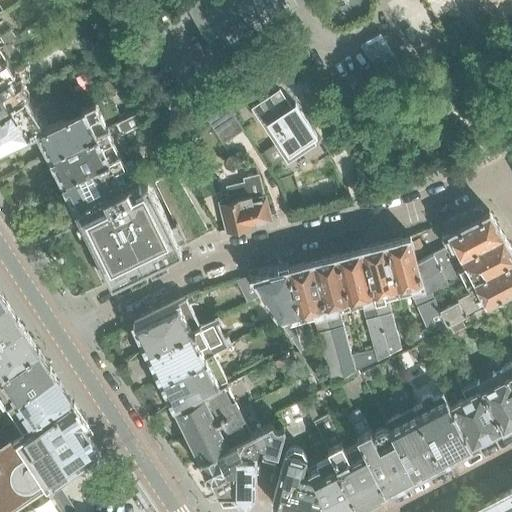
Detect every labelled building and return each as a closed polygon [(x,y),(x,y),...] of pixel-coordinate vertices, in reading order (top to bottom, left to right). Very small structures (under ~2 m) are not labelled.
[(217,53),(296,4),(293,0),(200,0),(189,7),(217,53)] [(408,78),(380,32),(361,43),(389,89),(408,78)] [(0,78),(11,71),(17,67),(8,54),(2,58),(0,54),(0,78)] [(306,128),(282,90),(294,82),(279,58),(252,76),(256,82),(271,73),(280,88),(255,105),(254,104),(252,105),(276,142),(264,150),(273,166),(286,157),(288,159),(289,158),(288,158),(314,141),(315,141),(308,130),(310,129),(308,127),(306,128)] [(0,110),(25,94),(32,89),(23,76),(17,79),(11,71),(0,78),(0,110)] [(0,146),(37,129),(37,127),(44,123),(48,121),(70,111),(67,104),(59,108),(58,105),(55,102),(52,101),(49,101),(45,101),(41,103),(34,108),(25,94),(0,110),(0,146)] [(243,129),(222,96),(201,109),(222,142),(243,129)] [(44,123),(37,127),(37,129),(50,154),(98,129),(107,125),(102,113),(95,99),(70,111),(48,121),(44,123)] [(111,124),(108,126),(111,132),(114,131),(132,122),(137,134),(148,128),(136,111),(111,124)] [(98,129),(50,154),(62,179),(110,154),(119,150),(113,137),(111,132),(108,126),(107,125),(98,129)] [(110,154),(62,179),(75,205),(81,203),(80,202),(132,176),(119,150),(110,154)] [(181,245),(147,176),(142,179),(138,173),(132,176),(80,202),(81,203),(75,205),(112,279),(181,245)] [(271,213),(270,209),(267,208),(265,197),(264,197),(263,193),(261,187),(258,173),(244,177),(245,180),(227,185),(229,195),(220,197),(228,228),(230,228),(230,227),(228,227),(227,222),(233,220),(234,224),(237,226),(254,221),(258,223),(264,221),(267,218),(270,218),(269,214),(271,213)] [(155,181),(161,193),(172,188),(166,176),(155,181)] [(161,193),(167,205),(178,200),(172,188),(161,193)] [(167,205),(173,217),(184,212),(178,200),(167,205)] [(452,240),(416,259),(421,276),(455,259),(461,256),(504,233),(498,224),(489,210),(484,213),(480,205),(444,221),(452,240)] [(173,217),(179,229),(190,224),(184,212),(173,217)] [(68,229),(74,241),(85,235),(79,223),(68,229)] [(196,237),(190,224),(179,229),(185,241),(184,241),(185,243),(196,237)] [(472,279),(511,258),(511,247),(509,242),(504,233),(461,256),(465,263),(459,266),(455,259),(421,276),(424,287),(425,293),(430,290),(458,275),(457,272),(466,267),(472,279)] [(421,276),(416,259),(410,234),(400,237),(386,241),(398,288),(408,285),(410,292),(412,301),(424,328),(410,335),(411,341),(448,323),(440,308),(430,290),(425,293),(418,295),(417,289),(424,287),(421,276)] [(74,241),(80,253),(91,247),(85,235),(74,241)] [(369,245),(361,247),(388,353),(399,348),(385,291),(398,288),(386,241),(370,245),(369,245)] [(80,253),(86,265),(97,259),(91,247),(80,253)] [(377,359),(388,353),(361,247),(352,249),(336,254),(348,300),(358,297),(359,304),(362,303),(377,359)] [(321,257),(312,259),(326,312),(328,319),(343,377),(377,359),(375,349),(364,352),(351,355),(338,302),(348,300),(336,254),(321,257)] [(448,323),(511,289),(511,258),(472,279),(478,291),(470,296),(468,293),(440,308),(448,323)] [(86,265),(92,277),(103,271),(97,259),(86,265)] [(343,377),(328,319),(320,321),(318,315),(326,312),(312,259),(303,262),(288,266),(300,311),(311,309),(330,383),(343,377)] [(300,311),(288,266),(272,270),(272,269),(263,272),(252,275),(251,275),(251,276),(251,277),(261,292),(278,317),(282,322),(299,350),(299,329),(292,321),(290,314),(300,311)] [(108,281),(103,271),(92,277),(97,286),(108,281)] [(251,275),(236,278),(246,300),(261,292),(251,277),(251,276),(251,275)] [(147,350),(199,322),(186,296),(133,322),(147,350)] [(0,339),(23,325),(18,317),(17,316),(17,317),(7,302),(8,301),(7,300),(0,304),(0,339)] [(213,351),(229,343),(228,342),(232,341),(229,334),(225,335),(218,321),(222,319),(219,313),(199,322),(147,350),(160,377),(206,354),(213,351)] [(0,374),(38,349),(28,334),(29,334),(28,333),(23,325),(0,339),(0,374)] [(0,410),(7,406),(55,373),(50,365),(49,365),(38,348),(38,349),(0,374),(0,395),(3,400),(0,401),(0,410)] [(220,382),(206,354),(160,377),(174,404),(220,382)] [(313,370),(302,355),(297,359),(307,374),(313,370)] [(511,360),(502,366),(511,384),(511,360)] [(511,384),(502,366),(478,379),(503,428),(511,423),(511,384)] [(24,431),(70,400),(72,399),(71,397),(70,397),(60,382),(61,382),(55,373),(7,406),(24,431)] [(503,428),(478,379),(461,388),(464,396),(457,399),(450,386),(442,390),(444,394),(471,445),(471,446),(503,428)] [(188,433),(237,408),(226,384),(176,408),(180,416),(178,419),(181,425),(184,426),(188,433)] [(471,445),(444,394),(429,402),(427,398),(414,404),(417,409),(442,460),(443,460),(453,455),(471,445)] [(0,511),(7,511),(101,452),(83,425),(87,422),(74,401),(71,403),(70,400),(24,431),(0,446),(0,511)] [(415,475),(389,425),(384,427),(382,424),(373,429),(375,433),(371,434),(356,406),(345,412),(364,448),(386,490),(415,475)] [(249,434),(247,428),(237,408),(188,433),(192,441),(190,443),(193,450),(196,450),(200,458),(249,434)] [(442,460),(417,409),(400,418),(397,413),(386,419),(389,425),(415,475),(425,470),(425,469),(442,460)] [(327,413),(314,420),(331,451),(359,504),(386,490),(364,448),(350,455),(327,413)] [(255,472),(255,462),(255,451),(256,452),(258,443),(263,444),(264,447),(262,457),(275,461),(284,427),(282,428),(278,430),(274,430),(270,428),(267,425),(249,434),(200,458),(210,477),(211,476),(222,500),(239,499),(248,499),(254,492),(255,492),(255,472)] [(319,511),(322,500),(310,478),(299,475),(304,456),(300,448),(291,446),(286,449),(272,502),(291,507),(289,511),(290,511),(319,511)] [(344,511),(359,504),(331,451),(316,460),(316,461),(305,467),(306,470),(310,478),(322,500),(319,511),(344,511)] [(511,511),(511,492),(509,488),(483,502),(487,511),(511,511)] [(487,511),(483,502),(464,511),(487,511)]
